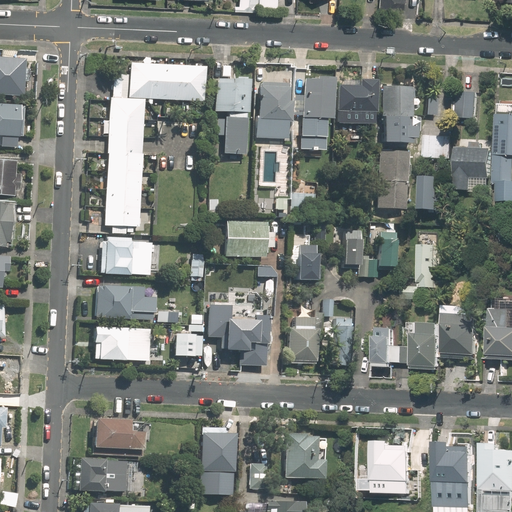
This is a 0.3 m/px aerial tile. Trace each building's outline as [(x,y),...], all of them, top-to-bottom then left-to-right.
[(235,0),(236,5),(231,5),(231,10),(255,11),(255,8),(254,0),(235,0)] [(254,0),(255,8),(272,9),(272,0),(254,0)] [(378,0),(378,12),(400,13),(400,0),(378,0)] [(14,59),(15,51),(0,50),(0,95),(19,96),(20,82),(26,82),(26,70),(20,69),(21,59),(14,59)] [(108,99),(140,100),(140,99),(200,101),(202,67),(125,63),(125,74),(109,74),(108,99)] [(327,119),(329,78),(313,77),(313,79),(300,79),(298,117),(312,118),(312,124),(319,124),(319,118),(327,119)] [(511,79),(503,78),(502,94),(511,94),(511,79)] [(244,113),(246,80),(229,79),(229,80),(214,79),(214,84),(212,84),(211,111),(225,112),(225,118),(221,117),(219,153),(241,154),(243,118),(242,118),(242,113),(244,113)] [(369,113),(371,80),(355,80),(355,81),(334,80),(333,111),(345,112),(344,123),(367,124),(367,113),(369,113)] [(406,88),(379,86),(377,143),(403,144),(406,88)] [(256,87),(254,130),(253,138),(283,139),(284,122),(286,122),(287,102),(285,102),(286,88),(256,87)] [(457,92),(456,118),(475,118),(476,93),(457,92)] [(434,97),(425,97),(424,115),(433,115),(434,97)] [(453,116),(454,98),(443,97),(443,116),(453,116)] [(140,100),(108,99),(106,99),(105,119),(139,120),(140,100)] [(19,135),(19,107),(15,107),(15,104),(0,104),(0,145),(13,145),(13,136),(14,136),(15,135),(19,135)] [(511,106),(498,106),(498,115),(496,115),(493,184),(496,184),(495,202),(511,202),(511,106)] [(138,137),(139,120),(105,119),(104,135),(138,137)] [(138,155),(138,137),(104,135),(104,153),(138,155)] [(451,137),(424,136),(423,158),(451,159),(451,137)] [(481,149),(481,143),(471,142),(471,149),(454,148),(453,190),(470,191),(471,178),(489,179),(490,150),(481,149)] [(403,152),(376,151),(373,208),(401,209),(403,152)] [(137,173),(138,155),(104,153),(103,171),(137,173)] [(11,174),(12,162),(0,161),(0,195),(10,196),(10,191),(17,191),(18,174),(11,174)] [(136,190),(137,173),(103,171),(102,189),(136,190)] [(421,176),(419,211),(443,212),(444,177),(421,176)] [(135,208),(136,190),(102,189),(101,207),(135,208)] [(312,195),(290,193),(289,216),(300,217),(301,202),(311,203),(312,195)] [(216,198),(207,198),(206,215),(215,215),(216,198)] [(0,246),(7,247),(10,247),(11,239),(7,239),(8,204),(0,203),(0,246)] [(134,227),(135,208),(101,207),(101,226),(111,226),(111,231),(121,231),(121,226),(134,227)] [(267,248),(268,234),(260,234),(260,223),(222,222),(221,257),(260,258),(260,248),(267,248)] [(321,240),(322,224),(313,223),(312,240),(321,240)] [(356,259),(357,232),(340,231),(340,240),(338,240),(337,265),(338,265),(338,268),(355,269),(354,277),(365,277),(366,260),(356,259)] [(393,241),(393,233),(378,232),(378,240),(376,240),(375,260),(369,260),(368,277),(377,278),(377,266),(391,267),(392,241),(393,241)] [(127,242),(100,241),(100,242),(97,242),(95,273),(99,274),(125,276),(126,274),(147,275),(148,249),(127,249),(127,242)] [(308,256),(309,247),(293,246),(293,255),(291,255),(290,281),(306,281),(306,280),(313,281),(314,258),(307,258),(307,256),(308,256)] [(439,269),(440,256),(436,256),(436,247),(419,246),(419,288),(436,289),(436,269),(439,269)] [(188,264),(188,274),(198,275),(199,265),(188,264)] [(233,275),(232,293),(242,294),(243,275),(233,275)] [(95,317),(95,318),(129,319),(148,320),(149,298),(136,298),(137,289),(126,288),(126,287),(97,286),(93,286),(91,317),(95,317)] [(417,287),(403,287),(402,297),(417,298),(417,287)] [(203,289),(202,298),(214,299),(214,290),(203,289)] [(203,304),(202,338),(218,339),(218,343),(250,344),(249,364),(268,365),(270,322),(265,322),(265,317),(247,315),(247,319),(239,319),(240,298),(219,297),(219,304),(203,304)] [(284,363),(309,364),(310,331),(319,331),(320,316),(330,317),(331,300),(320,299),(319,313),(307,313),(307,319),(289,318),(289,330),(285,330),(284,363)] [(149,313),(149,321),(186,323),(187,308),(162,307),(162,313),(149,313)] [(477,356),(479,309),(447,307),(444,354),(446,355),(446,359),(476,360),(476,356),(477,356)] [(511,311),(509,311),(509,308),(492,307),(492,310),(491,310),(490,329),(489,329),(488,357),(489,357),(489,360),(511,361),(511,311)] [(330,327),(328,365),(344,366),(346,320),(332,319),(331,327),(330,327)] [(402,347),(401,364),(410,364),(410,367),(411,367),(411,370),(436,371),(436,367),(438,325),(419,324),(418,335),(411,334),(411,346),(402,346),(402,347)] [(187,335),(201,335),(202,326),(187,325),(187,335)] [(145,337),(145,331),(122,330),(122,329),(89,327),(88,343),(90,343),(89,359),(93,359),(93,360),(121,361),(121,359),(144,361),(144,348),(138,348),(139,337),(145,337)] [(401,364),(402,347),(391,347),(391,330),(375,329),(373,364),(374,364),(374,368),(389,369),(389,365),(390,365),(390,363),(401,364)] [(189,335),(170,334),(169,356),(188,357),(189,335)] [(141,456),(141,448),(139,448),(140,421),(90,419),(89,447),(91,448),(90,454),(141,456)] [(220,436),(220,430),(200,429),(200,436),(198,472),(202,472),(202,479),(227,480),(227,473),(228,473),(230,437),(220,436)] [(321,464),(322,440),(312,439),(302,438),(302,435),(284,434),(282,480),(318,481),(319,464),(321,464)] [(390,444),(373,443),(373,482),(409,483),(409,447),(390,447),(390,444)] [(439,498),(450,498),(450,497),(450,488),(450,483),(474,484),(475,445),(439,443),(437,482),(439,482),(439,498)] [(499,445),(481,445),(480,491),(511,491),(511,452),(499,452),(499,445)] [(122,491),(124,462),(102,460),(75,458),(74,490),(100,492),(100,490),(122,491)] [(248,471),(247,489),(263,490),(264,472),(248,471)] [(126,489),(126,499),(148,500),(148,490),(126,489)] [(0,491),(0,504),(11,507),(14,495),(0,491)] [(144,511),(145,506),(80,503),(79,511),(144,511)]
